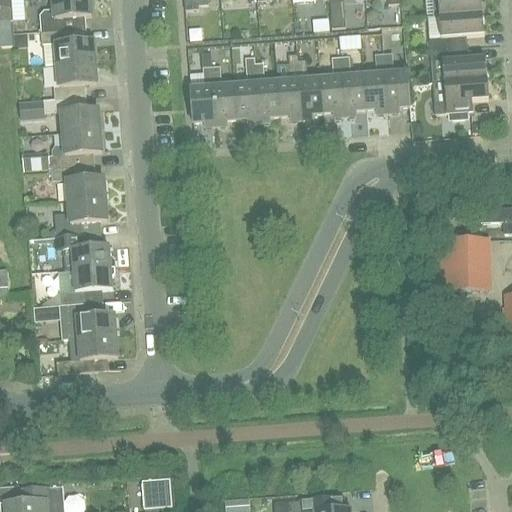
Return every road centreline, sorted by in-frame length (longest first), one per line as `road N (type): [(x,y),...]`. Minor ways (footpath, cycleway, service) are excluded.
road 1 (residential): [(128,0),(159,396)]
road 2 (unclassified): [(237,389),(265,389),(285,376),(371,199),(396,168)]
road 3 (unclassified): [(237,389),(265,361),(349,187),(396,168)]
road 4 (unclassified): [(159,396),(0,406)]
